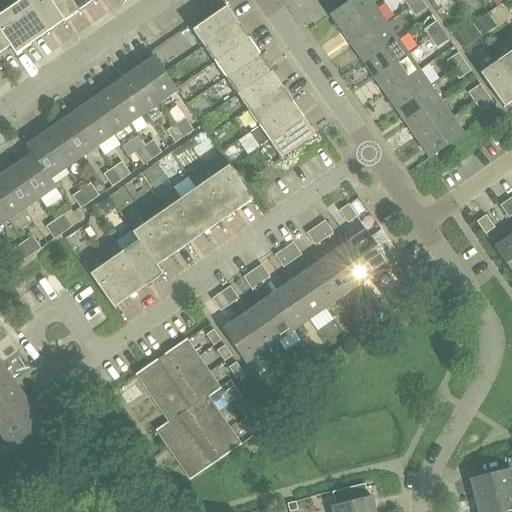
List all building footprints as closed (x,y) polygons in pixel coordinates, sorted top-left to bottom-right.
[(48,32),(25,0),(22,0),(9,10),(32,43),(48,32)] [(64,22),(48,0),(25,0),(48,32),(64,22)] [(80,11),(72,0),(48,0),(64,22),(80,11)] [(72,0),(80,11),(94,0),(72,0)] [(341,31),(375,7),(369,0),(351,0),(329,15),(341,31)] [(427,8),(421,0),(419,0),(409,8),(415,17),(427,8)] [(239,24),(227,7),(192,31),(204,48),(239,24)] [(386,23),(375,7),(341,31),(352,47),(386,23)] [(0,31),(16,55),(32,43),(9,10),(0,15),(0,31)] [(487,14),(473,24),(483,37),(496,27),(487,14)] [(443,30),(436,21),(424,30),(430,39),(443,30)] [(352,47),(363,63),(397,39),(386,23),(352,47)] [(249,39),(239,24),(204,48),(215,63),(249,39)] [(479,39),(469,25),(455,35),(464,49),(479,39)] [(449,40),(443,30),(430,39),(436,48),(449,40)] [(16,55),(0,31),(0,53),(10,47),(16,55)] [(215,63),(226,79),(260,55),(249,39),(215,63)] [(363,63),(374,78),(408,55),(397,39),(363,63)] [(511,50),(496,61),(511,83),(511,50)] [(465,62),(458,53),(446,62),(452,71),(465,62)] [(237,95),(271,71),(260,55),(226,79),(237,95)] [(408,55),(374,78),(385,94),(419,71),(408,55)] [(138,68),(162,103),(178,91),(154,57),(138,68)] [(479,73),(504,107),(511,101),(511,83),(496,61),(479,73)] [(471,71),(465,62),(452,71),(458,80),(471,71)] [(138,68),(126,77),(122,79),(146,114),(162,103),(138,68)] [(237,95),(248,111),(282,87),(271,71),(237,95)] [(385,94),(396,110),(430,87),(419,71),(385,94)] [(106,90),(130,125),(146,114),(122,79),(106,90)] [(474,102),(486,94),(480,85),(468,93),(474,102)] [(248,111),(258,126),(293,102),(282,87),(248,111)] [(396,110),(407,126),(441,102),(430,87),(396,110)] [(91,101),(115,136),(130,125),(106,90),(91,101)] [(493,103),(486,94),(474,102),(480,111),(493,103)] [(75,112),(99,147),(115,136),(91,101),(75,112)] [(258,126),(269,142),(304,118),(293,102),(258,126)] [(418,142),(452,118),(441,102),(407,126),(418,142)] [(75,112),(63,121),(59,123),(83,158),(99,147),(75,112)] [(186,118),(177,125),(185,137),(194,130),(186,118)] [(304,118),(269,142),(281,159),(316,135),(304,118)] [(464,135),(452,118),(418,142),(430,158),(464,135)] [(59,123),(51,129),(43,134),(67,169),(83,158),(59,123)] [(185,137),(177,125),(167,131),(176,143),(185,137)] [(27,145),(57,188),(58,187),(53,179),(67,169),(43,134),(27,145)] [(154,140),(144,147),(153,159),(162,152),(154,140)] [(17,164),(41,199),(57,188),(27,145),(26,146),(32,154),(17,164)] [(153,159),(144,147),(135,153),(144,165),(153,159)] [(131,174),(122,162),(113,168),(121,180),(131,174)] [(1,175),(25,210),(41,199),(17,164),(1,175)] [(158,166),(145,175),(151,184),(164,175),(158,166)] [(236,212),(252,200),(253,200),(229,166),(212,177),(236,212)] [(121,180),(113,168),(104,175),(112,187),(121,180)] [(1,175),(0,176),(0,207),(10,221),(25,210),(1,175)] [(197,188),(220,222),(236,212),(212,177),(197,188)] [(99,196),(91,183),(81,190),(90,202),(99,196)] [(181,199),(205,233),(220,222),(197,188),(181,199)] [(90,202),(81,190),(72,196),(80,208),(90,202)] [(205,233),(181,199),(165,210),(189,244),(205,233)] [(511,202),(509,199),(500,205),(509,217),(511,215),(511,202)] [(116,211),(109,200),(99,207),(106,218),(116,211)] [(348,223),(357,217),(348,205),(339,211),(348,223)] [(0,207),(0,227),(10,221),(0,207)] [(149,221),(173,255),(189,244),(165,210),(149,221)] [(65,215),(56,221),(64,233),(73,227),(65,215)] [(486,216),(477,222),(485,234),(494,228),(486,216)] [(55,239),(63,234),(64,233),(56,221),(47,227),(55,239)] [(173,255),(149,221),(133,232),(163,275),(163,274),(158,266),(173,255)] [(316,227),(324,239),(333,233),(325,221),(316,227)] [(91,226),(85,230),(91,237),(96,234),(91,226)] [(315,245),(324,239),(316,227),(307,233),(315,245)] [(349,241),(373,276),(390,264),(365,229),(349,241)] [(123,252),(147,286),(163,275),(133,232),(132,233),(138,241),(123,252)] [(511,236),(511,235),(495,247),(511,271),(511,236)] [(24,243),(32,255),(41,249),(33,236),(24,243)] [(357,287),(373,276),(349,241),(333,252),(357,287)] [(1,258),(10,270),(23,261),(32,255),(24,243),(15,249),(1,258)] [(284,249),(292,261),(301,255),(293,243),(284,249)] [(283,267),(292,261),(284,249),(275,255),(283,267)] [(123,252),(107,263),(131,297),(147,286),(123,252)] [(357,287),(333,252),(317,263),(341,298),(357,287)] [(107,263),(90,274),(115,308),(131,297),(107,263)] [(301,274),(325,309),(341,298),(317,263),(301,274)] [(261,265),(252,271),(260,283),(269,277),(261,265)] [(251,289),(260,283),(252,271),(243,277),(251,289)] [(325,309),(301,274),(285,285),(309,320),(325,309)] [(396,310),(421,293),(415,283),(389,300),(396,310)] [(269,296),(293,331),(309,320),(285,285),(269,296)] [(230,286),(221,293),(229,305),(238,298),(230,286)] [(220,311),(229,305),(221,293),(212,299),(220,311)] [(293,331),(269,296),(253,307),(277,342),(293,331)] [(261,353),(277,342),(253,307),(237,318),(261,353)] [(245,364),(261,353),(237,318),(221,329),(245,364)] [(213,329),(206,335),(213,345),(221,340),(213,329)] [(187,340),(137,376),(141,381),(142,381),(149,389),(147,391),(148,392),(198,356),(187,340)] [(232,356),(225,345),(217,350),(224,362),(232,356)] [(153,396),(159,404),(157,405),(158,406),(210,372),(198,356),(148,392),(152,397),(153,396)] [(244,373),(242,371),(236,362),(228,368),(236,378),(244,373)] [(0,365),(0,388),(13,380),(2,364),(0,365)] [(210,372),(158,406),(163,413),(165,412),(170,420),(156,430),(157,431),(220,386),(210,372)] [(0,411),(24,395),(13,380),(0,388),(0,411)] [(219,412),(208,397),(221,388),(220,386),(157,431),(161,437),(163,436),(169,444),(167,446),(168,447),(219,412)] [(234,386),(226,391),(234,401),(241,396),(234,386)] [(0,411),(0,434),(0,435),(35,411),(24,395),(0,411)] [(245,401),(237,407),(245,417),(252,412),(245,401)] [(35,411),(0,435),(12,451),(46,427),(35,411)] [(230,427),(223,418),(219,412),(168,447),(172,453),(174,451),(180,460),(179,461),(179,462),(230,427)] [(251,423),(258,433),(265,427),(259,418),(251,423)] [(193,478),(242,444),(230,427),(179,462),(184,469),(185,467),(193,478)] [(471,478),(476,498),(511,488),(511,470),(511,468),(471,478)] [(365,484),(333,492),(336,505),(332,506),(333,511),(376,511),(372,496),(369,496),(365,484)] [(479,511),(497,511),(511,508),(511,488),(476,498),(479,511)] [(296,502),(288,504),(290,511),(298,510),(296,502)]
